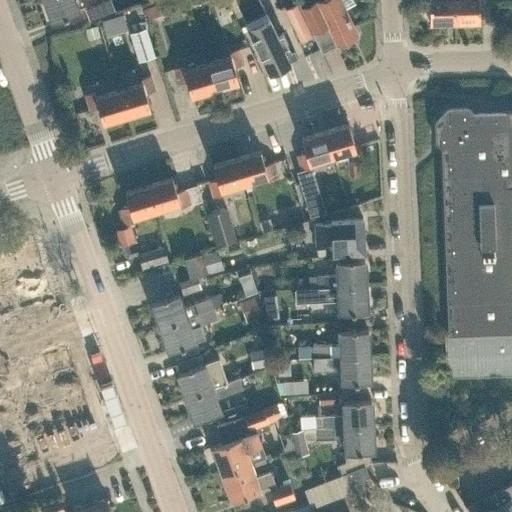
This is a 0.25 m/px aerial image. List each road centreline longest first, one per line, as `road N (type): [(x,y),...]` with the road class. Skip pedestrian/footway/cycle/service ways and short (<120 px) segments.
road 1 (residential): [(393,71),(418,478),(443,511)]
road 2 (tertiary): [(180,511),(56,176)]
road 3 (residential): [(393,71),(56,176)]
road 4 (tertiary): [(56,176),(0,17)]
